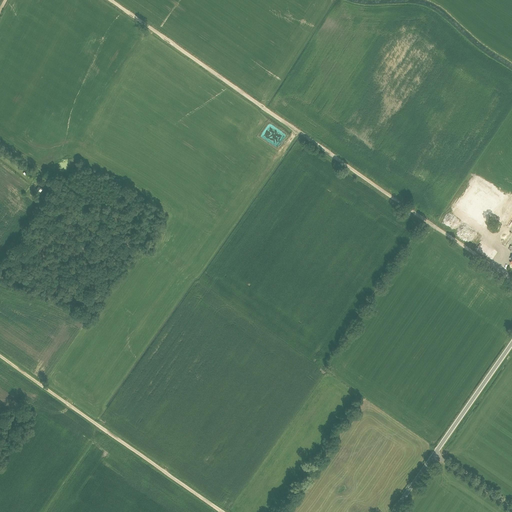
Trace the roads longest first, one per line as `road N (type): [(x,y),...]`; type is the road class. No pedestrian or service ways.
road 1 (track): [(0,9),(4,0),(110,0),(511,282)]
road 2 (track): [(215,511),(0,358)]
road 3 (unclassified): [(393,511),(511,342)]
